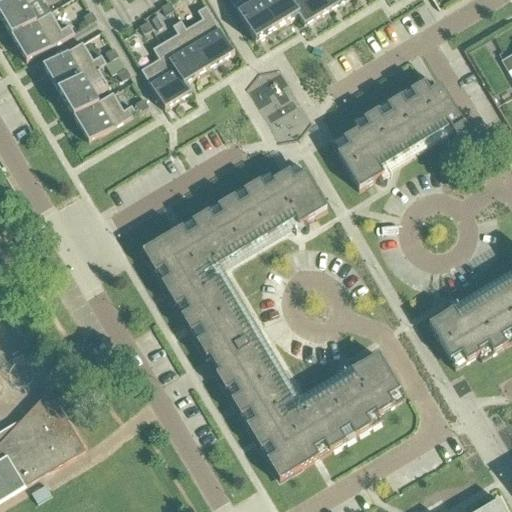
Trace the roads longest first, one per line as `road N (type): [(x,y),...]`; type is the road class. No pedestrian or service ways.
road 1 (residential): [(226,511),(65,255)]
road 2 (residential): [(65,255),(242,149)]
road 3 (residential): [(461,215),(468,227),(462,255),(436,265),(422,260),(408,236),(412,222),(434,205),(449,207)]
road 4 (residential): [(423,45),(505,186)]
road 5 (residential): [(434,432),(384,335),(337,322)]
road 6 (residential): [(312,511),(434,432)]
road 7 (residential): [(337,322),(309,336),(286,314),(301,286),(332,291),(339,306)]
road 8 (residential): [(65,255),(0,143)]
